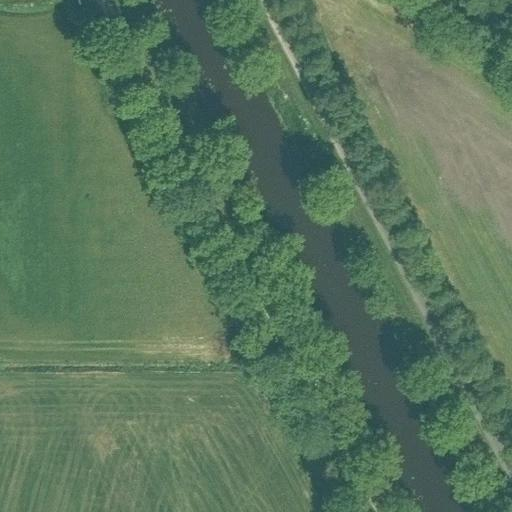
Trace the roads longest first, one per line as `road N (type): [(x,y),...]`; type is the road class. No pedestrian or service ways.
road 1 (track): [(101,0),(228,220),(377,511)]
road 2 (unclassified): [(511,478),(263,0)]
